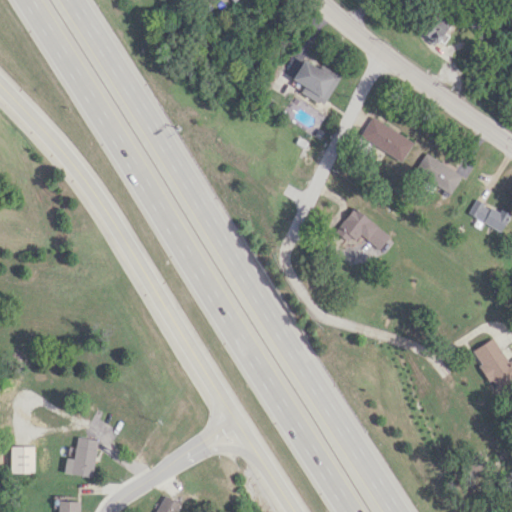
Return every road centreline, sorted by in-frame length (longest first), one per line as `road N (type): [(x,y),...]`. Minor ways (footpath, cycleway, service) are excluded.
road 1 (trunk): [(31,0),(354,511)]
road 2 (tertiary): [(295,511),(81,168),(0,80)]
road 3 (trunk): [(389,511),(157,143)]
road 4 (tertiary): [(324,0),(511,145)]
road 5 (trunk): [(157,143),(66,0)]
road 6 (tertiary): [(105,511),(238,424)]
road 7 (residential): [(381,51),(314,183)]
